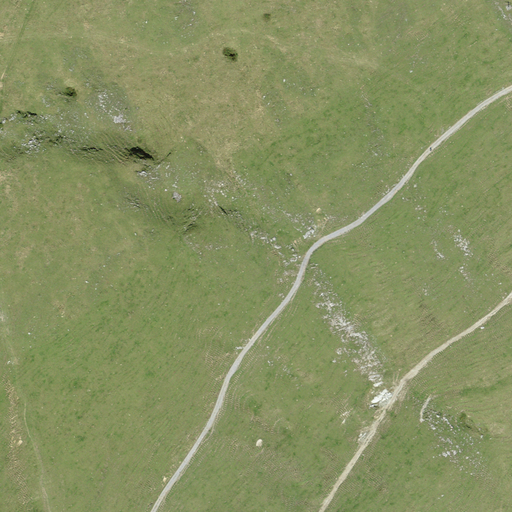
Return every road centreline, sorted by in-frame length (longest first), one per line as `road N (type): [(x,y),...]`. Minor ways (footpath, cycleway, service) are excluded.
road 1 (track): [(153,511),(196,448),(232,370),(293,291),(318,243),(355,224),(472,113),(511,87)]
road 2 (track): [(322,511),(409,376),(511,297)]
